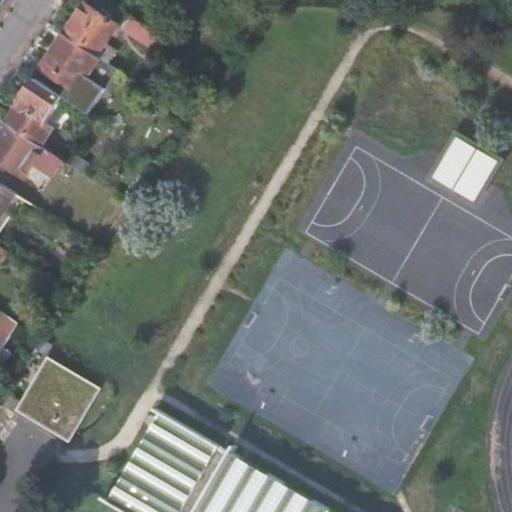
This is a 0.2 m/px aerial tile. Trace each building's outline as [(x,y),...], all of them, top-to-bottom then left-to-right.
[(87,3),(66,34),(100,57),(109,63),(116,51),(105,43),(118,24),(87,3)] [(158,32),(129,14),(122,25),(150,44),(158,32)] [(100,57),(66,34),(44,67),(78,90),(100,57)] [(9,123),(43,146),(54,128),(46,123),(64,96),(38,79),(9,123)] [(75,104),(99,120),(108,107),(85,90),(75,104)] [(51,172),(60,158),(43,146),(9,123),(7,122),(0,132),(0,158),(28,177),(37,163),(51,172)] [(461,133),(438,176),(481,199),(504,156),(461,133)] [(140,163),(145,155),(139,150),(134,159),(140,163)] [(0,218),(17,193),(0,181),(0,218)] [(0,264),(2,266),(11,252),(0,244),(0,264)] [(0,354),(21,323),(0,309),(0,354)] [(83,345),(74,359),(99,373),(107,359),(83,345)] [(50,362),(22,409),(70,436),(96,389),(50,362)] [(335,511),(164,413),(111,503),(126,511),(125,511),(335,511)]
